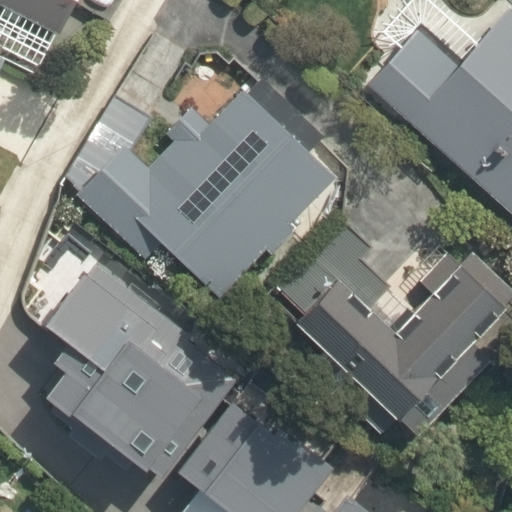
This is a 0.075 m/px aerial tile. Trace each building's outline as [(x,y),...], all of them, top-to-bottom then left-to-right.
[(0,0),(0,13),(47,37),(65,0),(0,0)] [(511,21),(496,8),(466,44),(424,9),(354,92),(511,225),(511,21)] [(184,140),(148,110),(82,191),(218,302),(319,178),(219,97),(184,140)] [(501,296),(451,247),(382,317),(324,259),(259,324),(367,431),(501,296)] [(77,408),(95,424),(49,477),(89,511),(207,511),(200,506),(247,453),(207,418),(227,396),(167,343),(132,383),(114,367),(77,408)]
